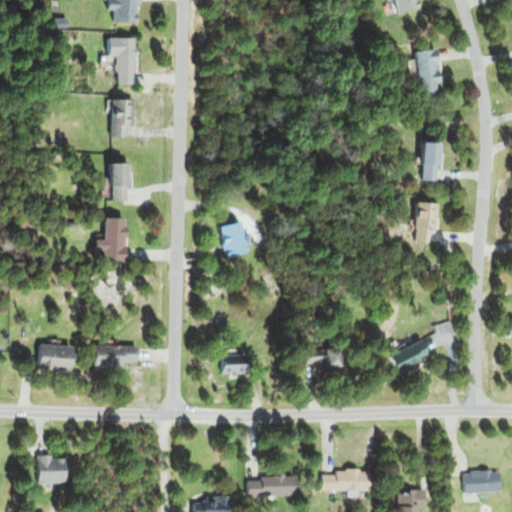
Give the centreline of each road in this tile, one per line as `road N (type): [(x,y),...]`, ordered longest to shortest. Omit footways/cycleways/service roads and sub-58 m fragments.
road 1 (residential): [(0,410),(511,410)]
road 2 (residential): [(179,415),(186,0)]
road 3 (residential): [(479,408),(477,289),(491,122),(468,0)]
